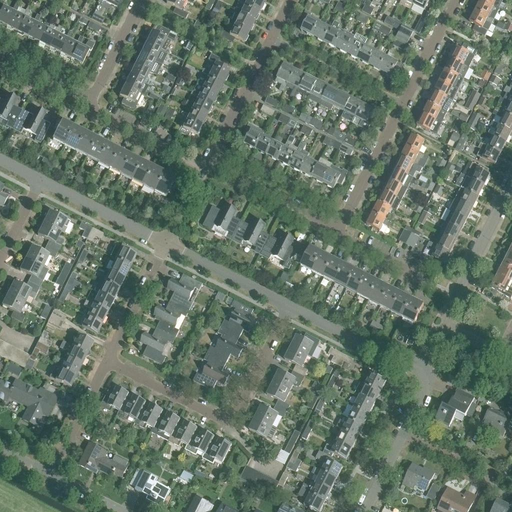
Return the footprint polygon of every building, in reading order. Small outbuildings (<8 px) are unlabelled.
[(98,0),(97,5),(100,6),(103,2),(117,9),(121,0),(98,0)] [(182,0),(168,0),(166,4),(175,9),(172,14),(185,21),(188,15),(181,11),(185,3),(186,1),(182,0)] [(209,12),(215,2),(211,0),(209,0),(204,10),(209,12)] [(241,14),(255,21),(256,22),(258,17),(257,17),(260,11),(246,3),(247,2),(243,1),(241,0),(238,0),(238,2),(245,6),(242,12),(241,14)] [(263,6),(265,0),(243,0),(243,1),(247,2),(246,3),(260,11),(261,11),(264,6),(263,6)] [(415,0),(412,6),(428,14),(434,2),(430,0),(415,0)] [(499,9),(481,0),(475,11),(488,18),(494,21),(499,10),(499,9)] [(503,0),(480,0),(481,0),(499,9),(503,0)] [(366,14),(369,8),(372,4),(366,1),(364,5),(365,6),(362,12),(366,14)] [(219,13),(222,6),(217,3),(214,10),(219,13)] [(334,11),(339,13),(343,6),(338,3),(334,11)] [(3,8),(0,13),(0,26),(0,27),(1,25),(6,28),(14,14),(16,15),(18,9),(18,7),(14,5),(10,12),(3,8)] [(343,6),(339,13),(343,15),(347,8),(343,6)] [(14,14),(6,28),(6,29),(11,32),(12,31),(18,34),(25,19),(27,20),(30,12),(26,10),(25,13),(18,9),(16,15),(14,14)] [(252,27),(255,21),(241,14),(242,12),(234,10),(232,13),(235,15),(233,22),(236,23),(235,25),(249,32),(251,33),(253,28),(252,27)] [(494,21),(488,18),(475,11),(469,23),(475,26),(472,31),(485,37),(487,32),(488,32),(494,21)] [(94,15),(91,20),(102,26),(105,20),(94,15)] [(25,19),(18,34),(17,35),(22,37),(22,36),(28,39),(35,24),(37,25),(40,18),(37,16),(33,23),(27,20),(25,19)] [(301,32),(312,38),(319,24),(308,18),(301,32)] [(229,20),(228,21),(227,24),(234,27),(229,36),(222,33),(220,38),(232,44),(234,39),(243,44),(244,43),(245,44),(248,38),(247,38),(249,32),(235,25),(236,23),(233,22),(229,20)] [(35,24),(28,39),(27,40),(32,43),(33,42),(38,44),(46,30),(48,31),(50,26),(51,23),(47,22),(44,29),(37,25),(35,24)] [(323,44),(335,49),(342,35),(344,31),(338,28),(340,25),(334,22),(330,30),(323,44)] [(101,28),(90,23),(87,28),(98,33),(101,28)] [(312,38),(323,44),(330,30),(319,24),(312,38)] [(46,30),(38,44),(38,45),(43,48),(44,47),(49,50),(57,35),(59,36),(62,29),(58,27),(57,30),(50,26),(48,31),(46,30)] [(378,34),(383,36),(387,29),(382,26),(378,34)] [(399,32),(411,38),(414,32),(402,26),(399,32)] [(335,49),(346,55),(355,37),(344,31),(342,35),(335,49)] [(60,55),(65,44),(67,40),(70,42),(72,34),(69,32),(65,39),(59,36),(57,35),(49,50),(49,51),(54,53),(55,52),(60,55)] [(149,39),(146,44),(161,51),(160,53),(167,56),(169,52),(167,51),(171,42),(173,44),(176,38),(164,32),(161,37),(152,32),(151,33),(150,33),(148,38),(149,39)] [(346,55),(357,61),(364,47),(367,40),(356,34),(355,37),(346,55)] [(395,40),(407,46),(410,40),(398,35),(395,40)] [(60,55),(59,56),(64,58),(64,57),(71,60),(78,46),(80,47),(83,40),(80,38),(76,45),(70,42),(67,40),(65,44),(60,55)] [(78,46),(71,60),(70,62),(75,64),(76,63),(81,66),(89,51),(90,52),(94,45),(88,42),(83,48),(80,47),(78,46)] [(144,49),(141,54),(156,61),(155,64),(162,66),(164,63),(157,59),(160,53),(161,51),(146,44),(145,44),(142,49),(144,49)] [(457,48),(451,59),(469,69),(475,57),(474,57),(477,52),(464,45),(461,50),(457,48)] [(357,61),(368,66),(375,52),(364,47),(357,61)] [(379,72),(386,58),(375,52),(368,66),(379,72)] [(156,61),(141,54),(140,54),(137,59),(138,60),(136,65),(150,72),(149,74),(157,77),(162,66),(155,64),(156,61)] [(209,75),(224,82),(225,83),(228,78),(226,77),(229,72),(220,67),(223,62),(211,56),(208,61),(215,64),(210,73),(209,75)] [(397,64),(386,58),(379,72),(390,78),(397,64)] [(470,69),(469,69),(451,59),(445,71),(464,80),(470,69)] [(133,71),(130,76),(145,83),(144,85),(148,87),(151,88),(153,85),(146,81),(149,74),(150,72),(136,65),(135,65),(134,65),(132,70),(133,71)] [(296,71),(284,65),(277,79),(275,82),(282,86),(279,91),(284,94),(289,85),(296,71)] [(189,72),(184,69),(181,74),(186,77),(189,72)] [(204,86),(218,93),(220,93),(222,88),(221,88),(224,82),(209,75),(210,73),(203,71),(201,73),(208,77),(205,84),(204,86)] [(295,100),(297,96),(307,77),(296,71),(289,85),(286,90),(293,93),(290,98),(295,100)] [(458,91),(464,80),(445,71),(439,82),(452,88),(458,91)] [(172,83),(175,78),(167,74),(164,79),(172,83)] [(145,83),(130,76),(129,76),(126,81),(127,81),(125,86),(139,94),(138,96),(142,97),(146,99),(147,96),(145,94),(148,87),(144,85),(145,83)] [(309,100),(318,82),(307,77),(297,96),(303,99),(301,102),(307,105),(309,100)] [(185,82),(179,79),(176,85),(182,88),(185,82)] [(198,96),(213,104),(214,104),(217,99),(216,98),(218,93),(204,86),(205,84),(197,82),(196,85),(192,93),(199,95),(198,96)] [(320,106),(322,102),(329,88),(318,82),(309,100),(320,106)] [(447,99),(452,88),(439,82),(434,93),(447,99)] [(138,96),(139,94),(125,86),(124,86),(121,92),(122,92),(120,97),(124,100),(121,105),(135,112),(142,97),(138,96)] [(331,112),(333,107),(340,94),(329,88),(322,102),(320,106),(331,112)] [(503,100),(511,104),(511,90),(509,89),(506,88),(503,93),(506,95),(503,100)] [(472,94),(470,97),(477,101),(479,97),(480,95),(473,92),(472,94)] [(193,107),(208,115),(208,114),(209,115),(211,110),(210,109),(213,104),(198,96),(199,95),(192,93),(190,95),(197,99),(194,105),(193,107)] [(447,113),(453,102),(447,99),(434,93),(428,104),(447,113)] [(345,113),(351,99),(340,94),(333,107),(345,113)] [(4,102),(0,100),(0,118),(8,122),(6,127),(12,130),(21,111),(13,107),(16,102),(7,97),(4,102)] [(276,109),(279,104),(268,98),(265,104),(276,109)] [(356,118),(363,105),(351,99),(345,113),(351,116),(348,122),(353,124),(356,118)] [(511,104),(503,100),(501,99),(498,105),(503,107),(500,113),(511,118),(511,104)] [(147,112),(153,114),(158,103),(156,102),(153,101),(147,112)] [(188,118),(202,125),(203,125),(206,120),(205,120),(208,115),(193,107),(194,105),(187,103),(185,106),(192,109),(189,116),(188,118)] [(467,103),(465,108),(472,112),(475,106),(467,103)] [(447,113),(428,104),(422,115),(435,122),(439,124),(441,125),(447,113)] [(374,111),(363,105),(356,118),(362,122),(359,128),(367,132),(372,122),(369,121),(373,113),(374,111)] [(272,118),(275,112),(263,106),(260,112),(272,118)] [(155,118),(161,121),(166,110),(160,107),(155,118)] [(169,109),(163,120),(169,123),(175,112),(169,109)] [(511,131),(511,118),(500,113),(495,110),(492,115),(502,120),(499,126),(511,133),(511,131)] [(33,117),(23,112),(21,111),(12,130),(21,135),(23,129),(37,136),(34,141),(40,144),(50,125),(41,121),(44,116),(36,112),(33,117)] [(186,120),(182,129),(179,134),(187,139),(190,133),(196,136),(198,136),(201,131),(200,130),(202,125),(188,118),(189,116),(181,114),(180,116),(186,120)] [(277,123),(282,125),(286,117),(281,115),(277,123)] [(439,124),(435,122),(422,115),(416,126),(429,133),(433,126),(435,127),(437,127),(439,124)] [(469,125),(476,128),(478,125),(476,124),(479,118),(473,115),(469,125)] [(286,117),(282,125),(287,128),(291,120),(286,117)] [(305,124),(310,126),(313,120),(308,118),(305,124)] [(52,141),(64,147),(74,128),(62,122),(52,141)] [(506,144),(511,133),(499,126),(492,123),(489,128),(496,132),(493,137),(506,144)] [(255,151),(262,137),(264,133),(249,125),(242,138),(246,140),(244,145),(255,151)] [(300,134),(304,136),(308,129),(304,126),(300,134)] [(74,128),(64,147),(75,153),(85,133),(74,128)] [(308,129),(304,136),(309,139),(313,131),(308,129)] [(327,135),(332,138),(335,131),(330,129),(327,135)] [(458,143),(461,136),(454,132),(450,140),(458,143)] [(75,153),(86,158),(96,139),(85,133),(75,153)] [(458,143),(455,149),(461,152),(468,138),(462,135),(461,136),(458,143)] [(406,147),(419,154),(425,143),(412,136),(406,147)] [(255,151),(266,156),(273,143),(262,137),(255,151)] [(343,143),(354,149),(358,143),(346,137),(343,143)] [(482,146),(500,155),(506,144),(493,137),(490,142),(486,140),(482,146)] [(284,148),(277,162),(288,168),(297,150),(291,147),(294,140),(289,138),(284,148)] [(322,145),(327,148),(330,140),(326,138),(322,145)] [(86,158),(98,164),(107,145),(96,139),(86,158)] [(13,143),(8,140),(5,145),(10,148),(13,143)] [(330,140),(327,148),(331,150),(335,142),(330,140)] [(266,156),(277,162),(284,148),(273,143),(266,156)] [(301,144),(297,150),(288,168),(300,173),(307,160),(309,155),(303,152),(306,146),(301,144)] [(98,164),(109,170),(119,151),(107,145),(98,164)] [(353,151),(342,145),(339,151),(350,157),(353,151)] [(477,157),(482,160),(494,166),(500,155),(482,146),(480,145),(478,149),(480,150),(477,157)] [(425,157),(419,154),(406,147),(400,158),(418,167),(421,161),(422,162),(425,157)] [(109,170),(120,175),(130,156),(119,151),(109,170)] [(120,175),(131,181),(141,162),(130,156),(120,175)] [(418,168),(400,158),(395,170),(413,179),(418,168)] [(300,173),(311,179),(318,165),(307,160),(300,173)] [(49,162),(46,169),(51,171),(55,165),(49,162)] [(131,181),(142,187),(152,168),(141,162),(131,181)] [(470,180),(484,187),(490,176),(487,174),(489,171),(479,166),(478,167),(472,164),(469,171),(470,172),(467,178),(470,180)] [(311,179),(322,185),(329,171),(318,165),(311,179)] [(329,171),(322,185),(333,190),(336,184),(341,186),(348,173),(343,170),(342,172),(331,166),(329,171)] [(142,187),(154,193),(163,173),(152,168),(142,187)] [(407,190),(413,179),(395,170),(389,181),(407,190)] [(163,173),(154,193),(165,198),(175,179),(163,173)] [(478,198),(484,187),(470,180),(467,178),(461,189),(465,192),(478,198)] [(401,201),(407,190),(389,181),(383,192),(401,201)] [(89,189),(95,192),(98,187),(92,184),(89,189)] [(472,209),(478,198),(465,192),(461,189),(455,201),(460,203),(472,209)] [(378,203),(391,210),(396,212),(401,201),(383,192),(378,203)] [(391,210),(378,203),(372,214),(385,221),(391,210)] [(454,214),(467,221),(472,209),(460,203),(454,214)] [(226,238),(232,241),(241,222),(233,218),(235,213),(226,208),(224,214),(212,208),(203,227),(212,232),(214,227),(228,234),(226,238)] [(44,225),(60,233),(64,235),(70,223),(48,212),(44,219),(46,219),(44,225)] [(467,221),(454,214),(450,212),(444,223),(445,223),(448,225),(461,232),(467,221)] [(422,216),(419,224),(424,227),(428,219),(429,220),(431,216),(424,213),(422,216)] [(385,221),(372,214),(366,225),(379,232),(382,225),(389,229),(391,224),(385,221)] [(256,248),(254,253),(260,256),(267,241),(263,239),(264,236),(261,235),(265,228),(253,222),(251,227),(241,222),(232,241),(241,246),(243,241),(256,248)] [(443,236),(455,243),(461,232),(448,225),(445,223),(439,234),(443,236)] [(87,240),(92,230),(81,224),(79,229),(85,232),(82,237),(87,240)] [(60,233),(44,225),(38,237),(48,242),(46,248),(57,254),(60,247),(63,241),(58,239),(60,233)] [(104,235),(92,230),(87,240),(92,242),(94,237),(101,240),(104,235)] [(405,246),(411,235),(404,231),(398,242),(405,246)] [(433,246),(450,254),(455,243),(443,236),(439,234),(433,246)] [(418,238),(411,235),(406,246),(412,250),(418,238)] [(278,241),(271,238),(269,237),(267,241),(260,256),(269,260),(271,256),(285,263),(283,267),(289,270),(298,252),(290,247),(292,242),(281,236),(278,241)] [(83,244),(77,242),(74,247),(80,250),(83,244)] [(450,254),(433,246),(429,243),(426,249),(431,251),(428,257),(431,259),(444,266),(450,254)] [(115,260),(131,268),(137,256),(116,246),(110,258),(115,260)] [(57,254),(46,248),(43,253),(32,248),(26,260),(43,268),(49,257),(54,260),(57,254)] [(301,267),(313,273),(322,254),(311,248),(301,267)] [(511,254),(509,253),(503,264),(511,268),(511,254)] [(313,273),(324,279),(333,260),(322,254),(313,273)] [(31,277),(28,283),(40,289),(43,282),(41,282),(47,271),(43,268),(26,260),(20,272),(31,277)] [(125,279),(131,268),(115,260),(110,271),(125,279)] [(324,279),(335,285),(345,266),(333,260),(324,279)] [(498,275),(511,282),(511,268),(503,264),(498,275)] [(335,285),(346,290),(356,271),(345,266),(335,285)] [(63,271),(60,277),(66,280),(69,274),(63,271)] [(104,283),(119,290),(125,279),(110,271),(104,283)] [(346,290),(358,296),(367,277),(356,271),(346,290)] [(511,286),(511,282),(498,275),(492,287),(491,289),(511,300),(511,298),(511,289),(510,289),(511,286)] [(66,280),(60,277),(57,283),(63,285),(66,280)] [(175,293),(170,302),(170,303),(189,312),(193,305),(188,303),(195,290),(200,292),(202,286),(184,277),(180,285),(174,282),(170,291),(175,293)] [(358,296),(369,302),(379,283),(367,277),(358,296)] [(94,292),(98,294),(114,302),(119,290),(104,283),(99,280),(94,292)] [(14,283),(8,295),(25,303),(28,298),(34,301),(36,295),(40,289),(28,283),(25,289),(14,283)] [(369,302),(380,308),(390,289),(379,283),(369,302)] [(380,308),(391,313),(401,294),(390,289),(380,308)] [(93,305),(108,313),(114,302),(98,294),(93,305)] [(391,313),(403,319),(412,300),(401,294),(391,313)] [(25,303),(8,295),(2,307),(13,312),(10,318),(21,324),(25,318),(19,315),(25,303)] [(215,302),(223,306),(226,299),(219,296),(215,302)] [(412,300),(403,319),(414,325),(424,306),(412,300)] [(103,324),(108,313),(93,305),(85,301),(83,306),(90,310),(87,316),(103,324)] [(224,321),(221,329),(240,338),(244,331),(249,334),(250,331),(254,322),(250,320),(254,312),(234,302),(232,308),(236,310),(229,324),(224,321)] [(161,320),(157,329),(156,330),(176,339),(179,332),(174,330),(181,316),(186,318),(189,312),(170,303),(166,311),(161,308),(156,318),(161,320)] [(43,312),(48,315),(51,309),(46,307),(43,312)] [(48,315),(43,312),(40,318),(45,321),(48,315)] [(54,312),(51,317),(63,324),(66,318),(54,312)] [(103,324),(87,316),(83,315),(78,326),(81,328),(97,336),(103,324)] [(63,324),(51,317),(48,323),(61,329),(63,324)] [(368,331),(379,336),(381,332),(370,326),(368,331)] [(211,348),(207,355),(226,365),(231,355),(236,358),(241,349),(236,347),(240,338),(221,329),(218,334),(222,337),(215,350),(211,348)] [(176,339),(156,330),(152,338),(147,336),(143,344),(148,347),(143,357),(162,366),(166,359),(161,356),(168,343),(172,345),(176,339)] [(44,332),(38,343),(49,349),(52,343),(45,340),(48,334),(44,332)] [(78,335),(72,347),(88,355),(93,343),(78,335)] [(297,337),(291,349),(308,357),(314,345),(297,337)] [(415,341),(410,338),(406,345),(411,348),(415,341)] [(70,352),(66,358),(82,366),(88,355),(72,347),(63,342),(59,349),(64,351),(66,350),(70,352)] [(0,348),(0,357),(2,359),(9,346),(3,343),(0,348)] [(49,349),(38,343),(35,349),(40,351),(46,354),(49,349)] [(2,359),(5,360),(8,361),(14,349),(9,346),(2,359)] [(8,361),(14,364),(20,352),(14,349),(8,361)] [(35,349),(32,355),(37,357),(40,351),(35,349)] [(308,357),(291,349),(285,361),(296,366),(293,372),(305,378),(308,371),(302,368),(308,357)] [(337,365),(342,355),(331,349),(328,354),(334,357),(332,363),(337,365)] [(20,352),(14,364),(19,367),(26,355),(20,352)] [(25,370),(30,360),(31,358),(31,357),(26,355),(19,367),(25,370)] [(226,365),(207,355),(204,361),(209,364),(202,377),(197,374),(193,382),(213,392),(218,382),(223,385),(227,376),(222,373),(226,365)] [(353,361),(342,355),(337,365),(342,368),(344,363),(351,366),(353,361)] [(82,366),(66,358),(61,369),(76,377),(82,366)] [(9,364),(6,371),(18,377),(22,370),(9,364)] [(76,377),(61,369),(55,367),(52,372),(58,375),(55,381),(70,389),(76,377)] [(333,370),(327,367),(325,373),(330,376),(333,370)] [(276,379),(273,384),(290,393),(293,386),(297,388),(300,387),(302,384),(305,378),(293,372),(290,378),(277,371),(274,378),(276,379)] [(365,386),(381,394),(387,382),(371,374),(365,386)] [(0,400),(3,402),(4,401),(7,402),(9,397),(30,408),(23,421),(36,427),(42,414),(47,416),(54,403),(56,398),(40,390),(38,394),(16,383),(12,389),(10,388),(11,386),(4,383),(4,385),(1,384),(0,385),(0,400)] [(375,405),(381,394),(365,386),(361,383),(355,394),(360,397),(375,405)] [(278,401),(275,407),(287,413),(290,406),(285,403),(290,393),(273,384),(267,396),(278,401)] [(125,403),(129,395),(117,389),(113,397),(107,394),(100,408),(110,413),(113,409),(119,412),(120,412),(125,403)] [(442,405),(435,420),(449,427),(457,412),(465,417),(474,400),(458,391),(449,408),(442,405)] [(130,406),(125,403),(120,412),(119,412),(117,417),(128,422),(130,418),(136,421),(137,421),(142,411),(142,412),(146,403),(134,397),(130,406)] [(313,397),(310,403),(315,405),(318,400),(313,397)] [(354,408),(370,416),(375,405),(360,397),(354,408)] [(315,405),(310,403),(307,408),(312,411),(315,405)] [(134,425),(135,426),(145,431),(147,426),(153,429),(154,430),(159,420),(163,412),(151,406),(147,414),(142,412),(142,411),(137,421),(136,421),(134,425)] [(261,408),(255,419),(272,428),(278,416),(284,419),(287,413),(275,407),(272,413),(261,408)] [(348,419),(364,427),(370,416),(354,408),(348,419)] [(492,431),(491,433),(504,439),(511,422),(511,421),(491,410),(483,426),(492,431)] [(176,429),(180,421),(168,415),(164,423),(159,420),(154,430),(153,429),(151,434),(168,442),(170,438),(171,438),(176,429)] [(276,430),(272,428),(255,419),(250,431),(267,439),(271,441),(276,430)] [(343,430),(358,438),(364,427),(348,419),(343,430)] [(181,431),(176,429),(171,438),(170,438),(168,442),(179,448),(181,443),(187,447),(188,447),(193,437),(193,438),(197,429),(185,423),(181,431)] [(312,429),(308,427),(302,438),(307,440),(312,429)] [(337,442),(353,450),(358,438),(343,430),(337,442)] [(185,451),(186,451),(196,456),(198,452),(205,455),(205,456),(210,446),(211,446),(215,438),(203,432),(198,440),(193,438),(193,437),(188,447),(187,447),(185,451)] [(298,440),(292,438),(285,452),(290,455),(298,440)] [(226,441),(225,443),(220,440),(215,449),(211,446),(210,446),(205,456),(205,455),(203,460),(213,465),(215,461),(223,464),(233,444),(226,441)] [(347,461),(353,450),(337,442),(333,449),(329,447),(326,455),(331,458),(333,454),(347,461)] [(90,445),(79,467),(91,472),(93,468),(113,479),(115,475),(122,479),(130,465),(116,458),(113,463),(105,459),(108,454),(90,445)] [(321,472),(337,480),(343,468),(333,463),(335,460),(331,458),(319,452),(316,459),(326,464),(321,472)] [(402,485),(414,491),(416,488),(426,493),(436,475),(424,469),(423,471),(412,466),(402,485)] [(247,467),(240,479),(246,482),(252,470),(247,467)] [(231,470),(226,468),(221,477),(226,480),(231,470)] [(331,491),(337,480),(321,472),(314,468),(311,474),(319,478),(316,483),(331,491)] [(252,470),(246,482),(251,485),(257,473),(252,470)] [(156,483),(158,480),(144,473),(135,491),(148,497),(146,501),(162,509),(171,491),(156,483)] [(251,485),(255,487),(257,488),(263,475),(257,473),(251,485)] [(257,488),(258,488),(262,491),(268,478),(263,475),(257,488)] [(262,491),(264,492),(268,493),(274,481),(268,478),(262,491)] [(274,481),(268,493),(273,496),(278,486),(279,484),(274,481)] [(326,503),(331,491),(316,483),(312,491),(310,491),(311,488),(306,486),(303,491),(310,495),(326,503)] [(315,511),(321,511),(326,503),(310,495),(303,491),(300,496),(306,499),(307,497),(308,498),(304,506),(315,511)] [(469,511),(476,498),(467,494),(464,499),(448,491),(438,511),(439,511),(469,511)] [(197,499),(190,511),(226,511),(221,509),(219,511),(211,511),(213,508),(197,499)] [(492,511),(511,511),(511,504),(510,509),(497,502),(492,511)]
